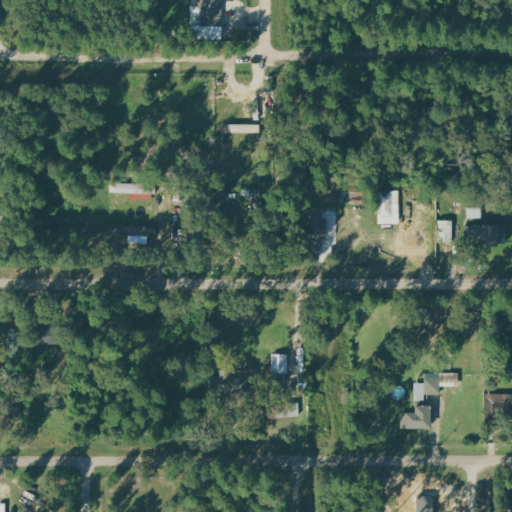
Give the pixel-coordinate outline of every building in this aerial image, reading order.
[(223,26),(222,0),(201,0),(201,2),(193,2),(194,38),(219,38),(219,26),(223,26)] [(156,184),(111,183),(111,193),(156,194),(156,184)] [(400,224),(400,191),(379,191),(378,224),(400,224)] [(310,248),(323,249),(323,238),(326,238),(327,220),(321,220),(321,208),(311,208),(310,248)] [(438,243),(453,243),(454,221),(438,221),(438,243)] [(506,246),(507,226),(474,225),(473,245),(506,246)] [(51,351),(50,327),(34,328),(35,352),(51,351)] [(19,354),(20,331),(5,330),(4,353),(19,354)] [(271,355),(272,374),(288,374),(287,354),(271,355)] [(234,377),(234,374),(211,373),(210,390),(247,391),(248,378),(234,377)] [(441,387),(459,386),(458,373),(425,374),(425,383),(414,383),(415,401),(425,400),(425,395),(441,394),(441,387)] [(511,393),(486,394),(487,415),(511,414),(511,393)] [(401,413),(402,429),(431,429),(431,406),(415,406),(415,413),(401,413)]
